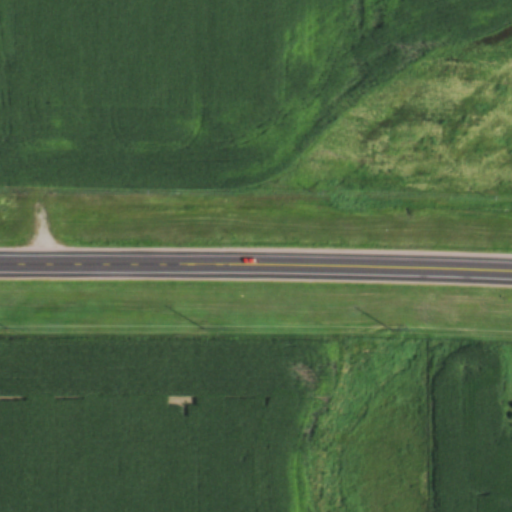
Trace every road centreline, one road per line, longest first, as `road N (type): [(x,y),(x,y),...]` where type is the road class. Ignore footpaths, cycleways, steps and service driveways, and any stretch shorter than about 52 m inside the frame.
road 1 (secondary): [(0,266),(390,266)]
road 2 (secondary): [(511,267),(390,266)]
